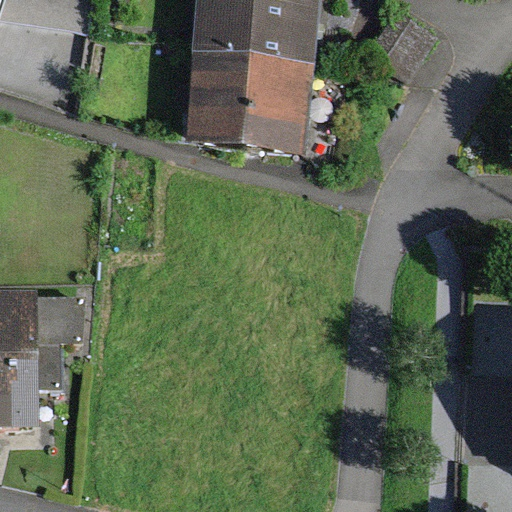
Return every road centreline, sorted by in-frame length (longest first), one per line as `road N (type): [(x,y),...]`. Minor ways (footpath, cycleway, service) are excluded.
road 1 (residential): [(360,511),(392,207)]
road 2 (residential): [(392,207),(493,43)]
road 3 (residential): [(511,215),(392,207)]
